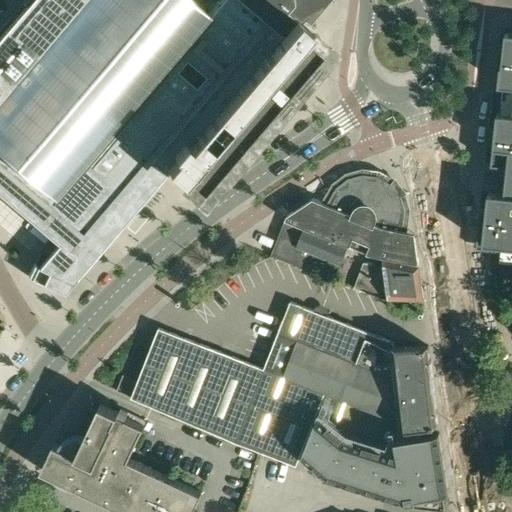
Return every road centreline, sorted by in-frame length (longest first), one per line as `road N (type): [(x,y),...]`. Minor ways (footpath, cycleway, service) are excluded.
road 1 (residential): [(495,511),(453,249),(413,92)]
road 2 (secondary): [(57,356),(177,237),(377,87)]
